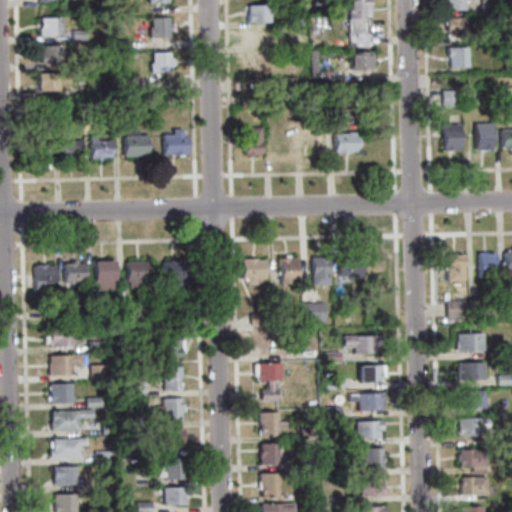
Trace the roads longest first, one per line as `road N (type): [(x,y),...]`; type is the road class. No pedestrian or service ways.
road 1 (residential): [(420,511),(404,0)]
road 2 (residential): [(220,511),(205,0)]
road 3 (residential): [(511,201),(0,214)]
road 4 (residential): [(10,511),(0,146)]
